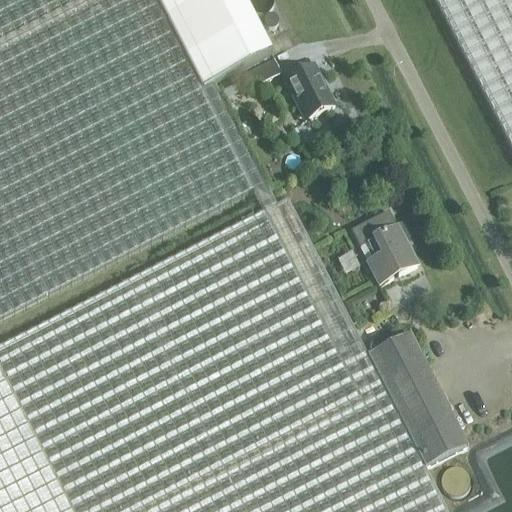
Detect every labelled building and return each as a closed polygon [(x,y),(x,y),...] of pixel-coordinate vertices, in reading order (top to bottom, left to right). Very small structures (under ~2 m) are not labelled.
[(0,0),(0,511),(446,511),(426,471),(369,358),(357,364),(216,86),(204,92),(156,0),(0,0)] [(156,0),(204,92),(272,57),(243,0),(156,0)] [(511,0),(435,0),(511,148),(511,0)] [(275,60),(246,75),(253,89),(282,75),(275,60)] [(302,106),(310,121),(336,108),(321,79),(318,81),(312,68),(285,82),(298,108),(302,106)] [(352,232),(381,287),(418,268),(389,212),(352,232)] [(411,336),(369,358),(426,471),(469,448),(411,336)]
